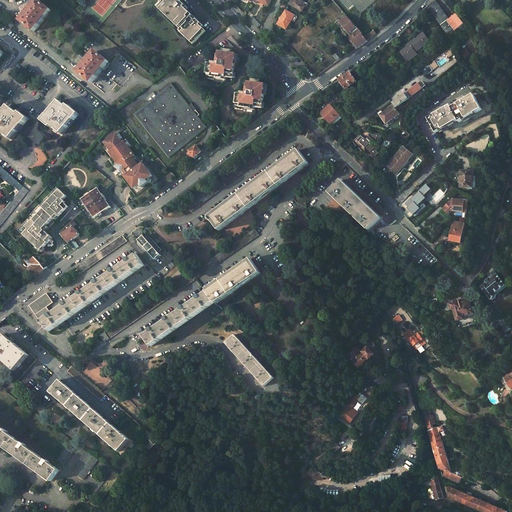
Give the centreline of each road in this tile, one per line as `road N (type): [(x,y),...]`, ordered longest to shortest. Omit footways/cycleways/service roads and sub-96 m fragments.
road 1 (residential): [(511,162),(488,251),(465,280),(290,103)]
road 2 (unclassified): [(290,103),(0,312)]
road 3 (residential): [(384,311),(410,349),(447,503)]
road 4 (residential): [(293,492),(333,511),(375,500),(447,503)]
road 5 (unclassified): [(422,0),(303,94)]
road 6 (residential): [(217,0),(303,94)]
